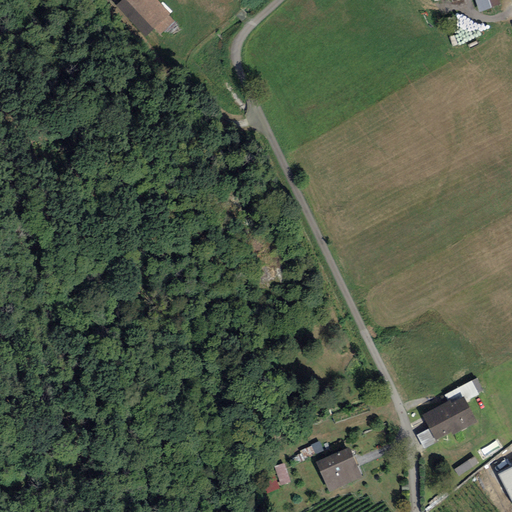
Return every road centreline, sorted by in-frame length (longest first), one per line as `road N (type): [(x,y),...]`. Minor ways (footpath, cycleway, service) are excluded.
road 1 (residential): [(278,0),(237,44),(242,86),(410,437)]
road 2 (unknown): [(111,0),(193,94),(216,110),(255,113)]
